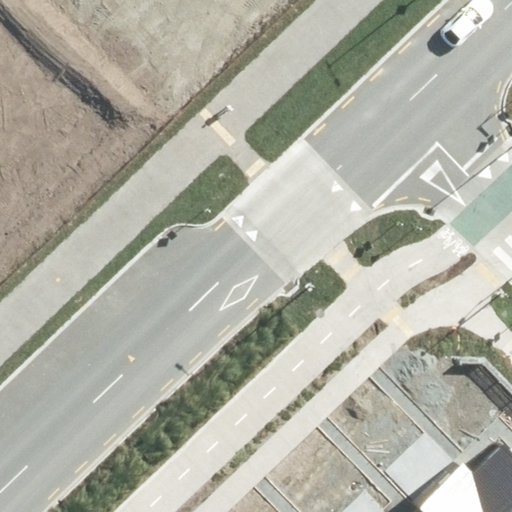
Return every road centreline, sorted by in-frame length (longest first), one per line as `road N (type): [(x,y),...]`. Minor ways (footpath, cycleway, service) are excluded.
road 1 (tertiary): [(0,476),(221,251),(405,101)]
road 2 (residential): [(405,101),(511,215)]
road 3 (tertiary): [(405,101),(510,0)]
road 4 (unknown): [(307,0),(405,101)]
